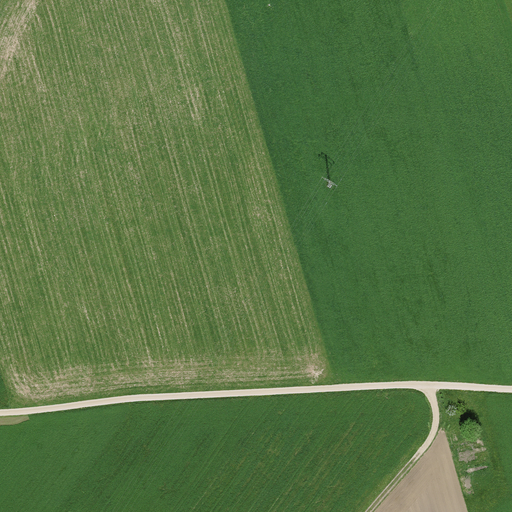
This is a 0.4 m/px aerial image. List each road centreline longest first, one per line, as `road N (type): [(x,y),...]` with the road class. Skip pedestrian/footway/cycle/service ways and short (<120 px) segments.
road 1 (track): [(511,391),(386,387),(0,415)]
road 2 (track): [(427,387),(437,426),(431,443),(371,511)]
